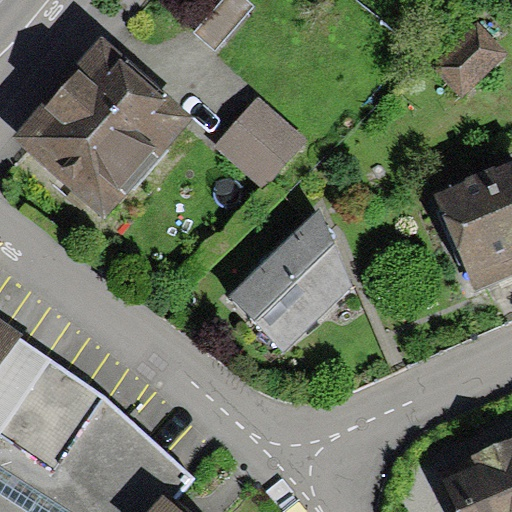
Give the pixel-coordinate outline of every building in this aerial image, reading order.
[(244,13),(228,0),(221,0),(186,42),(206,58),(244,13)] [(5,162),(101,243),(189,140),(93,59),(5,162)] [(297,146),(254,104),(212,147),(255,188),(297,146)] [(511,180),(426,215),(459,300),(511,279),(511,180)] [(219,314),(275,369),(344,299),(311,228),(219,314)] [(63,511),(40,496),(105,403),(0,330),(0,511),(63,511)] [(193,483),(105,403),(40,496),(63,511),(156,511),(163,504),(169,510),(193,483)] [(511,511),(511,462),(440,494),(448,511),(511,511)]
